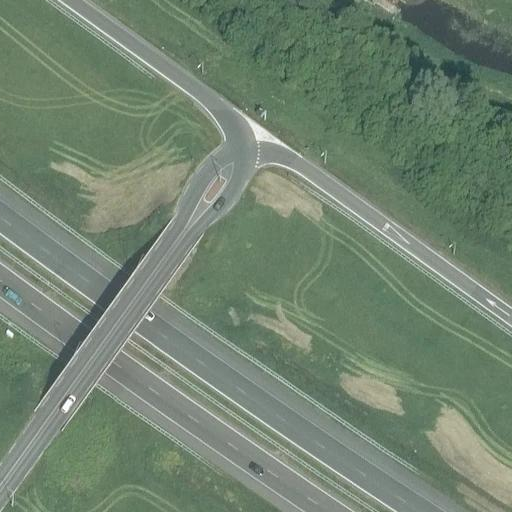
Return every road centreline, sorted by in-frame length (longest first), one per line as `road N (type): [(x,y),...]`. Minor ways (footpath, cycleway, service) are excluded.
road 1 (motorway): [(426,511),(0,213)]
road 2 (motorway): [(0,278),(328,511)]
road 3 (motorway): [(511,318),(291,159),(244,152)]
road 4 (secondary): [(0,489),(184,233)]
road 5 (motorway): [(244,152),(216,106),(70,0)]
